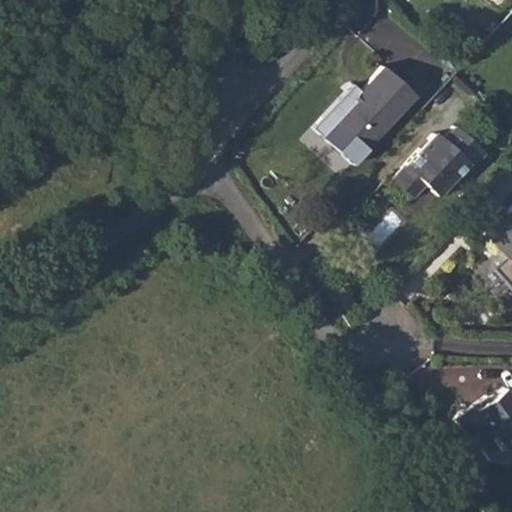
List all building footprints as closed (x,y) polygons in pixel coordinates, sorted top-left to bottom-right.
[(354,85),(318,128),(351,164),(417,96),(389,70),(365,95),(354,85)] [(430,133),(388,181),(409,199),(421,186),(434,198),(463,165),(466,167),(480,152),(450,126),(437,140),(430,133)] [(511,202),(510,200),(501,208),(497,203),(483,215),(487,220),(477,228),(494,247),(498,244),(502,249),(503,248),(504,249),(486,265),(510,294),(511,292),(511,202)] [(383,243),(401,219),(390,210),(371,234),(383,243)] [(511,396),(508,399),(499,388),(483,399),(470,409),(467,405),(448,419),(470,448),(488,435),(498,449),(511,438),(511,396)]
